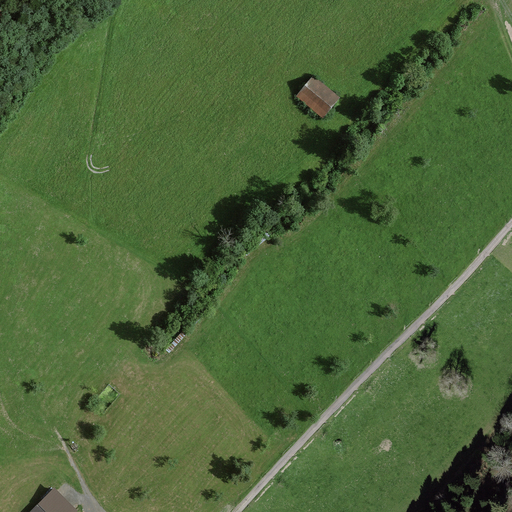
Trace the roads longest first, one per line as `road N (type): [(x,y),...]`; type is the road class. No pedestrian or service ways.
road 1 (track): [(326,421),(511,229)]
road 2 (track): [(119,0),(93,155),(98,174)]
road 3 (track): [(244,511),(326,421)]
